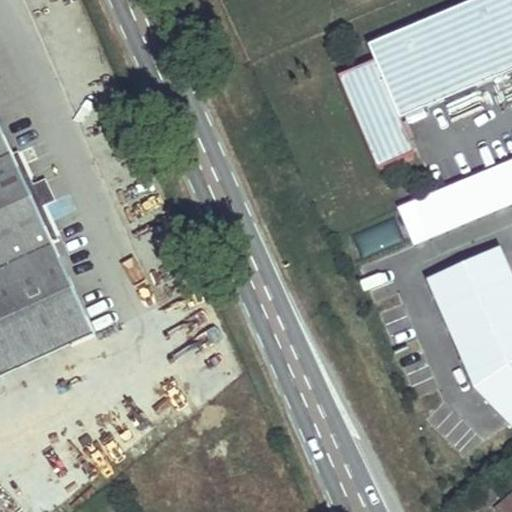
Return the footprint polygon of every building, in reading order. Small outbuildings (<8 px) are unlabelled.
[(417,155),(402,120),(511,73),(511,0),(480,0),(370,47),(376,61),(339,77),(379,171),(417,155)] [(54,243),(14,155),(0,124),(0,380),(97,336),(54,243)] [(19,152),(14,155),(54,243),(59,241),(45,208),(57,202),(46,180),(34,185),(19,152)] [(416,246),(511,205),(511,162),(401,209),(416,246)] [(381,247),(400,240),(394,222),(375,228),(381,247)] [(511,270),(502,248),(430,280),(479,389),(511,424),(511,270)] [(511,511),(511,497),(498,510),(499,511),(511,511)]
